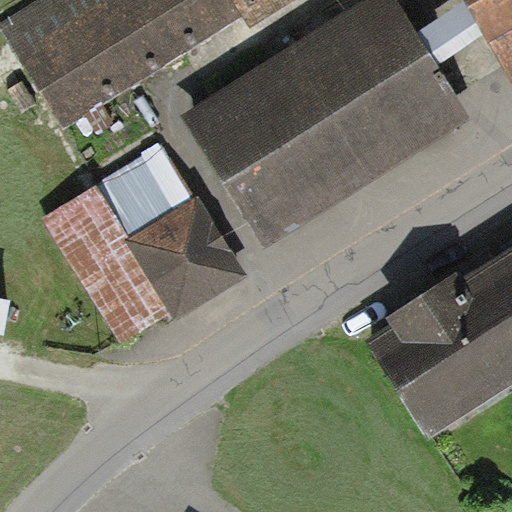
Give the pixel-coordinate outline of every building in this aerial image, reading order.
[(51,0),(4,29),(63,123),(223,24),(208,0),(51,0)] [(219,0),(233,22),(269,0),(219,0)] [(511,89),(511,0),(450,0),(505,93),(511,89)] [(366,1),(171,127),(249,248),(444,122),(366,1)] [(160,148),(41,219),(117,345),(236,273),(160,148)] [(511,238),(355,340),(420,439),(511,379),(511,238)]
